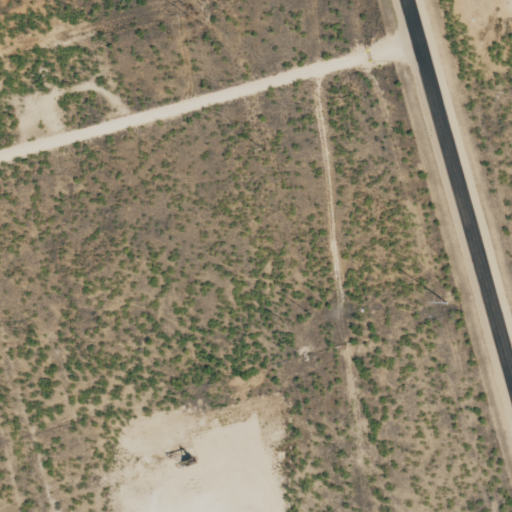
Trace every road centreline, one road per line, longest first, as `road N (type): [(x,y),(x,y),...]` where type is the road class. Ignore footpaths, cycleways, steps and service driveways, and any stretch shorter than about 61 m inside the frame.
road 1 (track): [(0,153),(417,37)]
road 2 (secondary): [(511,377),(406,0)]
